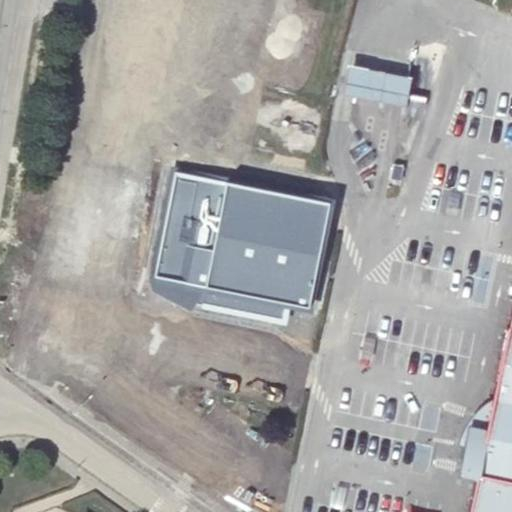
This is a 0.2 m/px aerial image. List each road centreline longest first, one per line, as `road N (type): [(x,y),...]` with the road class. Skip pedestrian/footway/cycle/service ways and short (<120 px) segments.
road 1 (residential): [(0,398),(18,402),(179,511)]
road 2 (tertiary): [(0,119),(20,0)]
